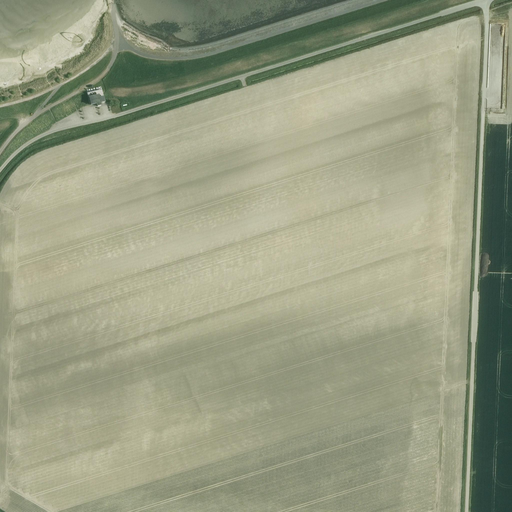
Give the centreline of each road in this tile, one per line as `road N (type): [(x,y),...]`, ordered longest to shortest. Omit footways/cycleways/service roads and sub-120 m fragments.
road 1 (unclassified): [(0,170),(24,145),(58,128),(483,0)]
road 2 (unclassified): [(465,511),(483,0)]
road 3 (unclassified): [(0,152),(34,116),(108,69),(116,50),(110,4)]
